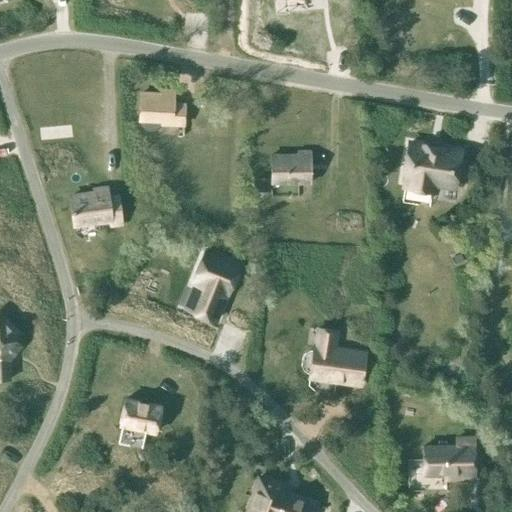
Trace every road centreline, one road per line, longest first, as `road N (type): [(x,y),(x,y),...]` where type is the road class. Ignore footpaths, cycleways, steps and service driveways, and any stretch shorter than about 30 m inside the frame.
road 1 (unclassified): [(511,114),(88,40),(0,53)]
road 2 (unclassified): [(368,511),(222,363),(70,318)]
road 3 (unclassified): [(70,318),(0,74)]
road 4 (unclassified): [(3,511),(56,408),(70,318)]
